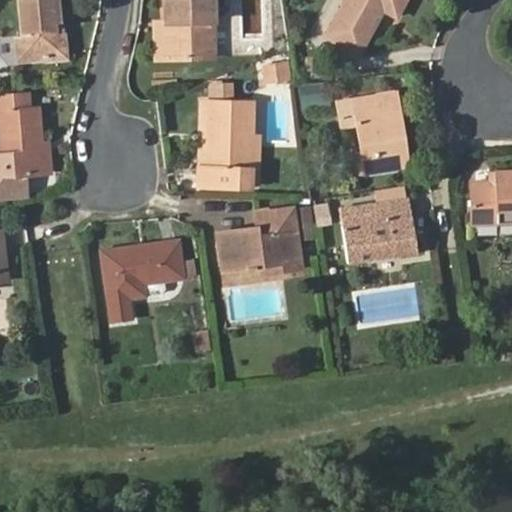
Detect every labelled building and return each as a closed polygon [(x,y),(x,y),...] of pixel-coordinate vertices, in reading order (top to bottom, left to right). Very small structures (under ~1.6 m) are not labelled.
[(44,52),(66,50),(65,35),(62,35),(59,0),(19,0),(23,37),(18,38),(20,62),(44,60),(44,52)] [(167,0),(168,21),(169,57),(215,56),(213,0),(167,0)] [(346,0),(326,35),(359,54),(384,9),(397,16),(406,0),(346,0)] [(169,57),(168,21),(158,21),(159,58),(169,57)] [(67,58),(66,50),(44,52),(44,60),(67,58)] [(265,84),(292,80),(289,59),(262,63),(265,84)] [(209,83),(209,97),(234,97),(234,83),(209,83)] [(397,92),(380,95),(382,108),(399,106),(397,92)] [(45,173),(41,143),(38,109),(30,109),(28,93),(0,95),(0,122),(3,153),(0,153),(0,197),(27,195),(26,175),(45,173)] [(356,113),(358,124),(365,172),(402,166),(397,141),(405,140),(399,106),(382,108),(380,95),(338,100),(341,116),(356,113)] [(254,103),(211,101),(210,166),(201,166),(199,166),(198,185),(238,186),(239,169),(251,170),(253,134),(254,103)] [(210,166),(211,101),(203,101),(201,166),(210,166)] [(342,126),(358,124),(356,113),(341,116),(342,126)] [(260,135),(253,134),(251,170),(258,170),(260,135)] [(397,141),(402,166),(409,165),(405,140),(397,141)] [(48,142),(41,143),(45,173),(51,172),(48,142)] [(471,183),(473,222),(511,221),(511,170),(495,171),(496,182),(471,183)] [(378,218),(342,222),(348,261),(416,251),(409,200),(376,204),(378,218)] [(341,208),(342,222),(378,218),(376,204),(341,208)] [(219,233),(224,269),(262,264),(264,272),(300,267),(292,208),(256,214),(258,228),(219,233)] [(102,251),(109,300),(146,294),(144,283),(196,276),(194,259),(181,261),(178,241),(102,251)] [(193,332),(196,352),(212,349),(208,329),(193,332)]
